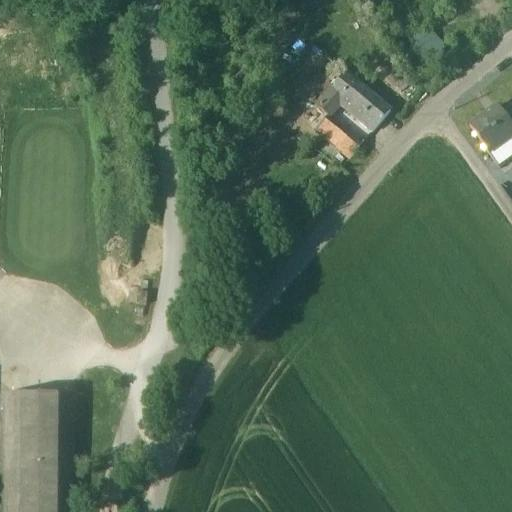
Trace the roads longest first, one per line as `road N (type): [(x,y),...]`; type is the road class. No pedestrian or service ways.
road 1 (track): [(155,0),(177,216),(173,291),(140,405),(143,431),(173,457)]
road 2 (residential): [(252,323),(434,112),(511,48)]
road 3 (unclassified): [(159,511),(173,457),(203,394),(252,323)]
